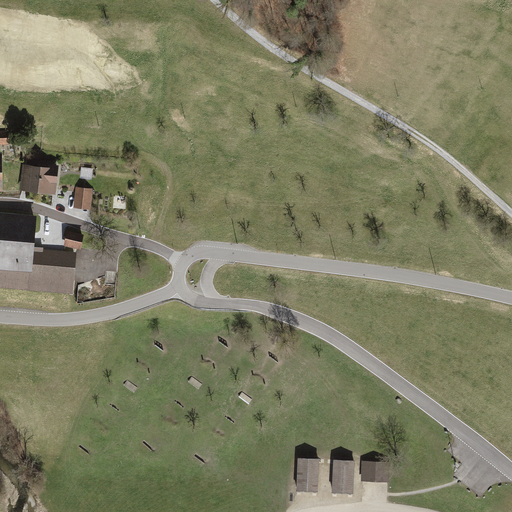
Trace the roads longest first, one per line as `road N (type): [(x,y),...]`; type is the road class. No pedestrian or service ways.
road 1 (unclassified): [(179,283),(192,299),(276,310),(341,340),(511,471)]
road 2 (track): [(215,0),(280,52),(407,128),(511,213)]
road 3 (unclassified): [(184,262),(211,252),(511,297)]
road 4 (track): [(154,246),(168,193),(155,157),(49,145)]
road 5 (unclassified): [(0,203),(36,208),(184,262)]
road 6 (unclassified): [(179,283),(107,313),(0,316)]
